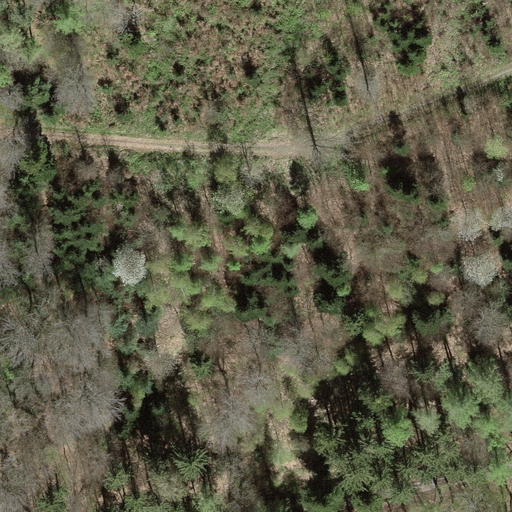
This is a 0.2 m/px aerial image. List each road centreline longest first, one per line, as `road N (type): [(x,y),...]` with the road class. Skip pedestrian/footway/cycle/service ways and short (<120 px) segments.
road 1 (track): [(0,131),(234,147),(387,127),(511,77)]
road 2 (track): [(327,508),(511,470)]
